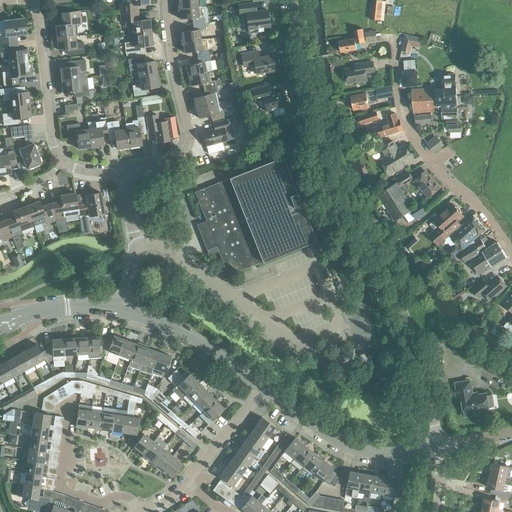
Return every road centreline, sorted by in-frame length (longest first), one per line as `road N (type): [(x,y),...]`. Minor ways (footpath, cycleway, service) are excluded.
road 1 (residential): [(439,446),(403,312),(341,188),(314,109),(292,0)]
road 2 (residential): [(511,249),(412,133),(399,104),(393,38)]
road 3 (residential): [(166,0),(188,144),(179,156),(123,171)]
road 4 (unclassified): [(439,446),(374,453),(350,446),(264,388)]
road 5 (residential): [(138,511),(119,495),(101,505),(57,488),(70,402)]
road 6 (residential): [(64,161),(50,137),(30,0)]
road 7 (unclassified): [(264,388),(188,333),(120,309)]
